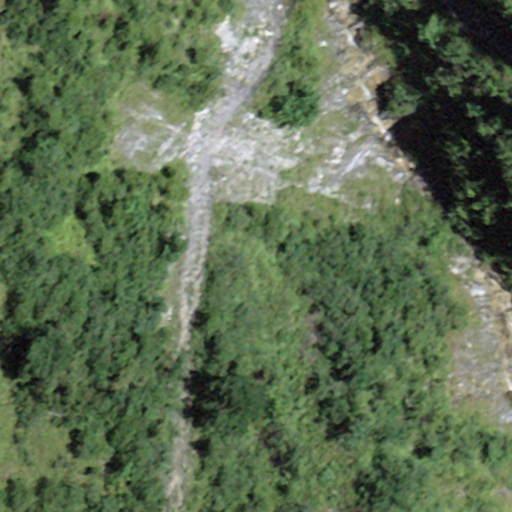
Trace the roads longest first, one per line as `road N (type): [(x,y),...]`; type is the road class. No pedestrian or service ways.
road 1 (track): [(43,511),(155,253),(303,0)]
road 2 (track): [(386,0),(511,57)]
